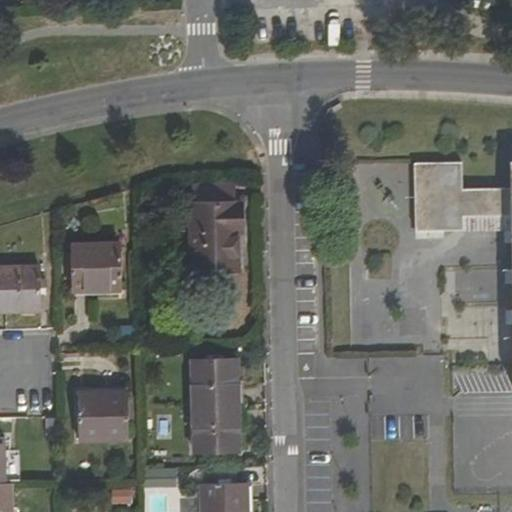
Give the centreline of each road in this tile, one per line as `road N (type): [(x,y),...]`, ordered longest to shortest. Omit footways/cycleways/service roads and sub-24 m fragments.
road 1 (residential): [(289,511),(282,83)]
road 2 (residential): [(511,85),(282,83)]
road 3 (residential): [(203,90),(0,126)]
